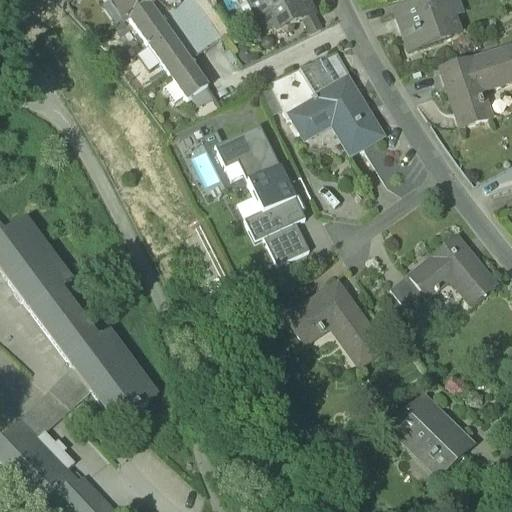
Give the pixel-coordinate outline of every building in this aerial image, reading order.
[(126,27),(171,91),(182,106),(185,111),(189,108),(204,97),(205,97),(145,13),(164,0),(104,0),(124,28),(126,27)] [(282,40),(285,42),(290,39),(291,36),(291,35),(291,34),(301,29),(312,24),(300,0),(241,0),(255,27),(257,26),(263,40),(272,36),(275,41),(280,39),(281,40),(282,41),(282,40)] [(397,35),(406,58),(450,42),(444,25),(459,19),(452,0),(445,0),(414,11),(399,17),(405,32),(397,35)] [(410,0),(414,11),(445,0),(410,0)] [(392,19),(397,35),(405,32),(399,17),(392,19)] [(466,37),(459,19),(444,25),(450,42),(466,37)] [(319,38),(312,24),(301,29),(308,43),(319,38)] [(444,91),(458,135),(487,126),(480,106),(477,107),(475,99),(511,87),(511,70),(507,56),(469,69),(469,68),(439,77),(440,79),(444,78),(448,89),(444,91)] [(344,87),(334,94),(319,69),(297,80),(313,106),(312,107),(314,110),(287,126),(288,127),(299,146),(326,129),(328,133),(347,165),(380,145),(344,87)] [(267,94),(269,98),(280,120),(285,130),(288,127),(287,126),(314,110),(312,107),(313,106),(297,80),(297,79),(267,94)] [(172,113),(182,106),(171,91),(161,98),(172,113)] [(189,108),(195,116),(211,108),(204,97),(189,108)] [(280,120),(269,98),(259,103),(270,126),(280,120)] [(302,150),(328,133),(326,129),(299,146),(302,150)] [(257,137),(212,159),(223,180),(235,174),(244,194),(277,178),(257,137)] [(189,144),(193,153),(202,149),(198,140),(189,144)] [(281,176),(277,178),(244,194),(259,224),(260,226),(293,210),(285,193),(289,191),(281,176)] [(303,230),(293,210),(260,226),(259,224),(241,232),(252,255),(261,251),(294,234),(303,230)] [(23,225),(5,238),(0,241),(0,277),(71,373),(89,397),(113,429),(128,418),(130,421),(155,402),(106,336),(95,345),(59,296),(70,288),(23,225)] [(307,262),(294,234),(261,251),(274,278),(307,262)] [(447,288),(469,314),(493,295),(493,294),(490,296),(468,270),(466,272),(460,265),(466,260),(453,245),(429,265),(431,267),(407,286),(421,304),(445,285),(447,288)] [(493,294),(466,260),(460,265),(466,272),(468,270),(490,296),(493,294)] [(387,299),(404,318),(421,304),(407,286),(405,284),(387,299)] [(423,307),(447,288),(445,285),(421,304),(423,307)] [(354,360),(363,373),(382,360),(349,313),(346,315),(340,307),(343,305),(335,294),(284,330),(301,354),(317,343),(319,345),(321,343),(320,341),(330,333),(351,362),(354,360)] [(346,315),(349,313),(343,305),(340,307),(346,315)] [(320,341),(321,343),(327,338),(356,378),(363,373),(354,360),(351,362),(330,333),(320,341)] [(317,343),(301,354),(302,356),(319,345),(317,343)] [(71,373),(17,430),(24,438),(57,404),(70,415),(89,397),(71,373)] [(24,438),(33,448),(43,440),(70,415),(57,404),(24,438)] [(433,489),(433,490),(458,466),(452,460),(461,452),(432,421),(433,420),(421,408),(386,442),(405,460),(410,455),(427,474),(426,474),(437,484),(433,489)] [(75,491),(64,480),(33,448),(24,438),(17,430),(0,445),(0,470),(38,511),(42,511),(55,500),(60,505),(75,491)] [(73,472),(43,440),(33,448),(64,480),(73,472)] [(405,460),(433,489),(437,484),(426,474),(427,474),(410,455),(405,460)] [(476,486),(489,501),(506,487),(493,471),(476,486)] [(104,511),(80,486),(79,487),(90,499),(76,511),(104,511)] [(60,505),(65,511),(76,511),(90,499),(79,487),(75,491),(60,505)]
